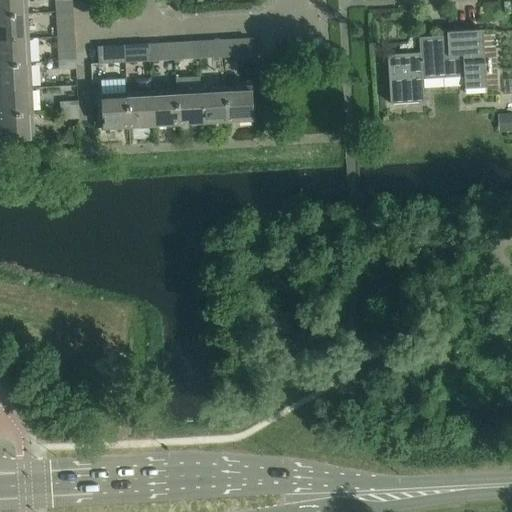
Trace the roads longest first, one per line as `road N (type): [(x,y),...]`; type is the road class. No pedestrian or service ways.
road 1 (secondary): [(352,496),(282,477),(0,485)]
road 2 (secondary): [(352,496),(511,487)]
road 3 (residential): [(149,30),(270,24),(292,0)]
